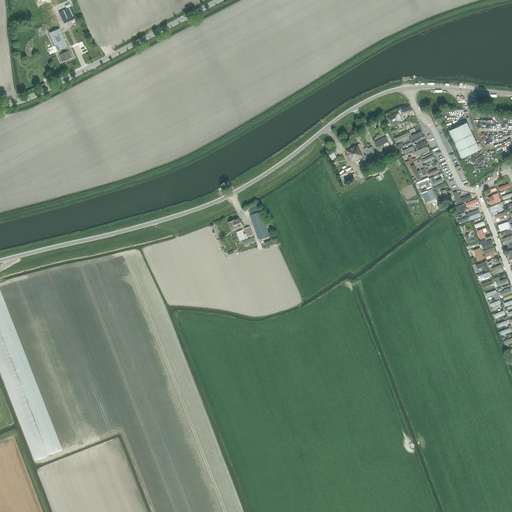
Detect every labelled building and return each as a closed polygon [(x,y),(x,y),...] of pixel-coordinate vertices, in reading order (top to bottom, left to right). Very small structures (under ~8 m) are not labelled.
[(71,7),(59,12),(64,23),(76,18),(71,7)] [(60,31),(50,35),(57,51),(59,50),(61,54),(59,55),(62,62),(72,57),(69,50),(67,51),(65,47),(67,47),(60,31)] [(47,50),(52,47),(49,40),(43,42),(47,50)] [(387,117),(391,126),(402,121),(398,112),(387,117)] [(477,144),(467,122),(449,131),(461,158),(480,149),(482,148),(480,143),(477,144)] [(399,130),(400,133),(411,128),(409,125),(399,130)] [(411,136),(412,139),(423,134),(421,131),(411,136)] [(395,139),(396,142),(407,137),(405,134),(395,139)] [(386,137),(375,143),(379,152),(391,146),(386,137)] [(415,145),(416,148),(427,144),(425,140),(415,145)] [(364,156),(359,144),(346,150),(351,161),(354,160),(359,158),(360,160),(362,159),(364,163),(369,161),(366,155),(364,156)] [(402,151),(404,154),(415,149),(413,146),(402,151)] [(415,152),(416,155),(427,150),(425,147),(415,152)] [(422,160),(424,163),(434,158),(433,155),(422,160)] [(411,166),(417,180),(421,179),(415,165),(411,166)] [(343,177),(340,179),(342,185),(355,178),(352,174),(344,179),(343,177)] [(430,178),(434,185),(443,181),(442,178),(436,180),(434,176),(430,178)] [(425,184),(427,188),(430,186),(427,179),(418,184),(419,187),(425,184)] [(426,191),(430,201),(436,198),(432,188),(426,191)] [(440,199),(442,203),(450,200),(445,189),(442,190),(445,197),(440,199)] [(488,201),(490,205),(500,201),(497,193),(492,195),(494,199),(488,201)] [(454,207),(456,213),(466,210),(463,203),(454,207)] [(259,205),(248,209),(258,239),(269,235),(259,205)] [(469,213),(471,219),(480,216),(478,210),(469,213)] [(231,230),(238,227),(242,226),(241,223),(238,218),(228,222),(231,230)] [(253,235),(250,227),(244,229),(245,232),(243,233),(242,230),(237,232),(240,241),(248,238),(248,239),(242,241),(244,245),(253,242),(255,241),(254,237),(252,238),(251,236),(253,235)] [(477,231),(480,239),(486,237),(484,232),(487,231),(486,227),(477,231)] [(464,235),(467,243),(477,240),(475,236),(470,238),(468,233),(464,235)] [(480,241),(483,248),(493,245),(492,240),(486,242),(485,239),(480,241)] [(473,250),(478,261),(484,258),(480,247),(473,250)] [(484,250),(486,257),(494,254),(492,247),(484,250)] [(476,265),(477,269),(484,266),(485,270),(488,269),(486,262),(476,265)] [(491,268),(493,275),(504,271),(501,264),(491,268)] [(494,278),(497,286),(508,282),(507,278),(499,280),(498,277),(494,278)] [(500,292),(502,296),(511,292),(511,291),(511,288),(500,292)]
